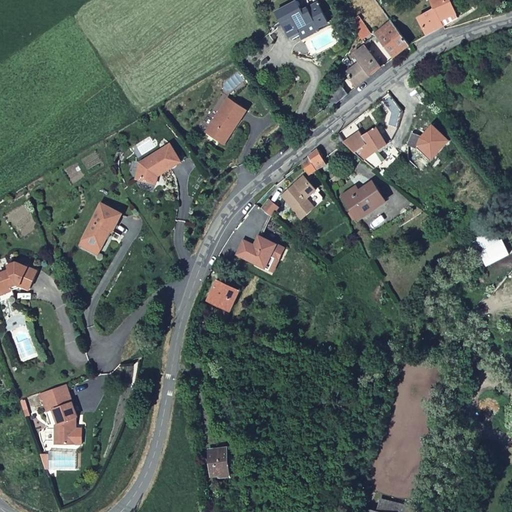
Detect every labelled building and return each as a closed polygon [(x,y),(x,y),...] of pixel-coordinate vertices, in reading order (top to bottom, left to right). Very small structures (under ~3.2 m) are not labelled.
[(294,0),(274,11),(288,37),(298,32),(301,39),(319,30),(318,27),(328,22),(317,1),(302,9),(296,0),(294,0)] [(416,16),(426,35),(458,18),(450,0),(429,0),(432,8),(416,16)] [(359,15),(350,21),(362,39),(371,33),(359,15)] [(409,45),(390,20),(373,33),(393,58),(409,45)] [(344,71),(356,86),(382,66),(364,43),(351,53),(358,61),(344,71)] [(331,107),(347,94),(338,83),(322,96),(331,107)] [(227,101),(206,135),(223,147),(234,130),(235,130),(246,113),(227,101)] [(416,136),(411,149),(421,153),(435,165),(453,144),(436,129),(426,140),(416,136)] [(376,157),(379,155),(389,148),(378,132),(364,140),(376,157)] [(346,146),(376,172),(385,165),(379,155),(376,157),(364,140),(361,137),(346,146)] [(156,179),(180,163),(168,146),(139,166),(137,175),(143,176),(142,184),(155,187),(156,179)] [(313,167),(320,179),(332,172),(324,160),(313,167)] [(313,183),(320,179),(313,167),(307,171),(313,183)] [(308,207),(319,200),(308,183),(284,200),(295,217),(294,218),(301,229),(316,219),(316,218),(308,207)] [(347,206),(368,229),(392,208),(376,189),(365,199),(360,194),(347,206)] [(327,212),(319,200),(308,207),(316,218),(316,219),(327,212)] [(272,208),(265,217),(274,224),(281,215),(272,208)] [(100,210),(83,246),(101,255),(110,236),(112,237),(121,219),(100,210)] [(494,228),(477,236),(482,248),(500,240),(494,228)] [(482,248),(478,250),(485,266),(509,254),(502,239),(500,240),(482,248)] [(247,247),(239,261),(267,276),(273,265),(281,269),(287,257),(264,245),(259,254),(257,253),(247,247)] [(98,260),(101,255),(83,246),(80,251),(98,260)] [(32,290),(39,271),(19,263),(10,266),(12,271),(0,275),(0,298),(1,303),(16,297),(14,291),(21,288),(22,286),(32,290)] [(273,265),(267,276),(275,280),(281,269),(273,265)] [(219,285),(211,309),(232,315),(240,292),(233,290),(234,286),(228,284),(227,288),(219,285)] [(78,416),(79,415),(68,385),(42,394),(48,409),(53,407),(59,422),(56,423),(57,443),(74,443),(74,427),(72,423),(77,421),(78,416)] [(206,449),(210,476),(219,475),(219,478),(229,476),(226,446),(206,449)] [(50,454),(42,454),(47,469),(49,469),(50,454)] [(379,497),(375,510),(384,511),(422,511),(424,508),(379,497)]
